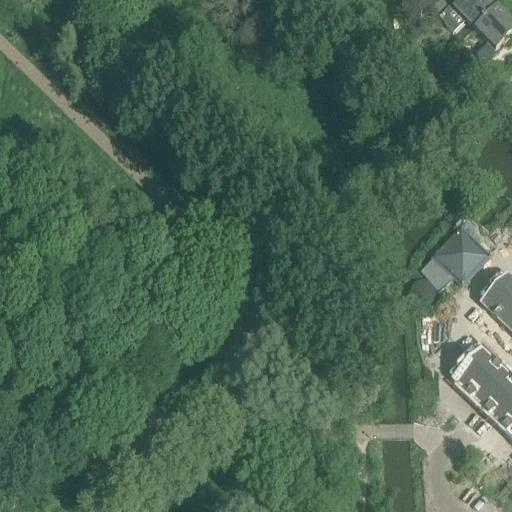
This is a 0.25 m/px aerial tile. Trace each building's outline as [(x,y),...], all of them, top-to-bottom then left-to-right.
[(434,0),(423,11),(434,22),(455,0),(434,0)] [(458,19),(472,34),(494,13),(480,0),(464,0),(453,12),(451,11),(440,22),(447,29),(458,19)] [(494,55),(511,37),(511,27),(510,28),(494,13),(472,34),(487,49),(477,59),(485,67),(495,56),(494,55)] [(473,83),(486,97),(495,88),(482,74),(473,83)] [(492,261),(487,257),(460,231),(430,262),(461,293),(492,261)] [(438,296),(446,289),(448,287),(431,269),(422,277),(438,296)] [(485,300),(479,307),(491,318),(479,331),(481,333),(493,344),(492,344),(510,361),(511,359),(511,283),(506,278),(498,287),(485,300)] [(410,292),(409,300),(415,307),(422,310),(430,307),(434,303),(436,294),(431,288),(424,283),(415,286),(410,292)] [(450,383),(495,426),(511,408),(511,363),(510,361),(492,344),(483,354),(480,351),(450,383)] [(511,408),(495,426),(511,442),(511,408)]
